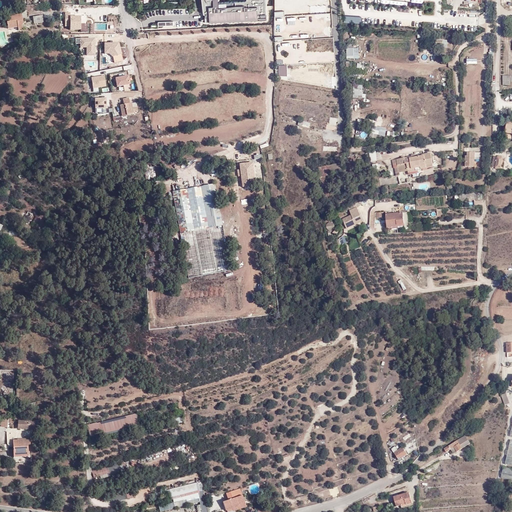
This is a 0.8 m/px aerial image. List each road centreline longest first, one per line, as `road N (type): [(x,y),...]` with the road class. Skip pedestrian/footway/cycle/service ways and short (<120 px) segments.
road 1 (unclassified): [(306,511),(400,477),(438,446),(501,361),(489,294),(511,273)]
road 2 (unknown): [(128,41),(233,35),(268,44),(267,133),(201,169)]
road 3 (residential): [(487,0),(488,32),(456,58),(458,141)]
